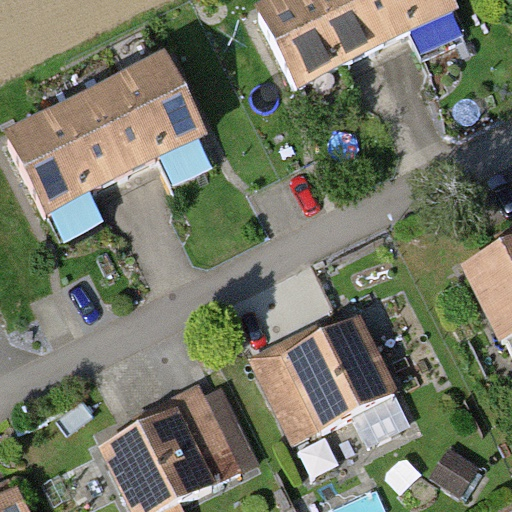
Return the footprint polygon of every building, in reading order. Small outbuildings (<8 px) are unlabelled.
[(344,0),(332,0),(264,35),(304,111),(381,71),(344,0)] [(442,0),(344,0),(381,71),(458,31),(442,0)] [(168,73),(87,113),(130,200),(211,160),(168,73)] [(87,113),(6,153),(49,240),(130,200),(87,113)] [(511,259),(467,280),(506,364),(511,360),(511,259)] [(363,332),(263,378),(295,449),(396,403),(363,332)] [(186,424),(105,461),(128,511),(210,511),(224,506),(186,424)]
